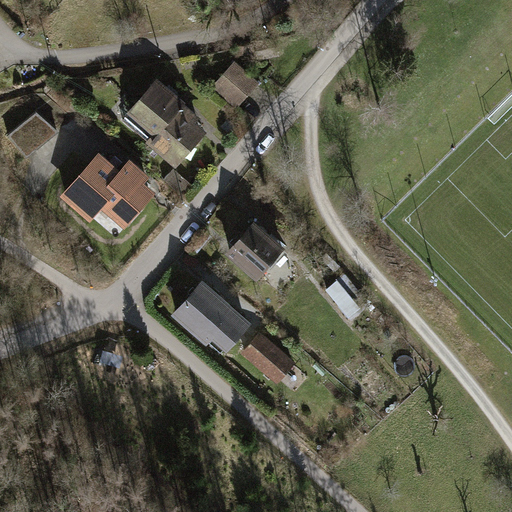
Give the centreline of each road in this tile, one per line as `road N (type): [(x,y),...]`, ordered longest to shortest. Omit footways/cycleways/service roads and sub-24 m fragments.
road 1 (track): [(295,91),(308,101),(319,192),(341,235),(511,444)]
road 2 (residential): [(375,0),(105,304)]
road 3 (track): [(353,511),(157,331),(105,304)]
